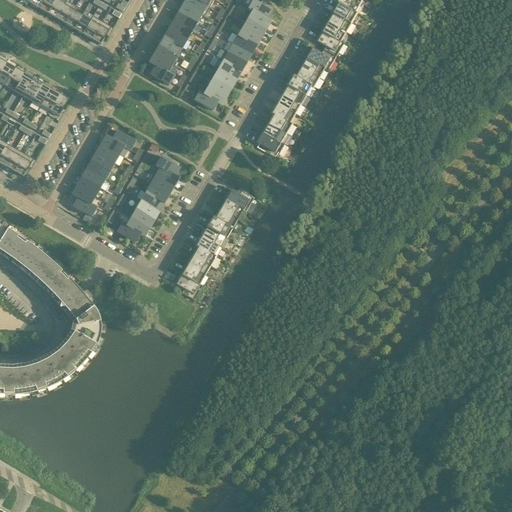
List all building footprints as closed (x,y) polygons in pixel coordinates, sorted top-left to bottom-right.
[(31,0),(29,4),(38,9),(43,0),(31,0)] [(43,0),(38,9),(47,14),(55,0),(43,0)] [(62,0),(55,0),(47,14),(56,19),(66,2),(62,0)] [(203,17),(209,9),(193,0),(186,0),(183,5),(201,16),(203,17)] [(193,0),(209,9),(213,0),(193,0)] [(247,10),(251,12),(251,11),(265,19),(270,11),(252,0),(247,10)] [(361,4),(353,0),(340,0),(338,4),(340,5),(355,14),(356,13),(361,4)] [(66,2),(56,19),(65,24),(75,7),(66,2)] [(123,12),(125,8),(118,4),(115,8),(123,12)] [(201,16),(183,5),(179,14),(196,24),(201,16)] [(340,5),(335,14),(352,24),(358,14),(356,13),(355,14),(340,5)] [(75,7),(65,24),(73,30),(84,12),(75,7)] [(112,15),(119,19),(121,15),(114,11),(112,15)] [(269,21),(265,19),(251,11),(251,12),(247,20),(264,30),(269,21)] [(84,12),(73,30),(82,35),(92,17),(84,12)] [(191,32),(196,24),(179,14),(174,22),(191,32)] [(347,33),(352,24),(335,14),(329,23),(347,33)] [(92,17),(82,35),(91,40),(101,23),(92,17)] [(242,28),(259,38),(264,30),(247,20),(242,28)] [(187,41),(191,32),(174,22),(169,30),(187,41)] [(101,23),(91,40),(100,45),(106,36),(108,37),(113,29),(101,23)] [(341,42),(347,33),(329,23),(324,32),(341,42)] [(237,36),(254,47),(259,38),(242,28),(237,36)] [(182,49),(187,41),(169,30),(164,39),(182,49)] [(326,47),(324,51),(336,58),(345,44),(341,42),(324,32),(322,31),(316,41),(326,47)] [(254,47),(237,36),(232,45),(249,55),(250,54),(254,47)] [(177,57),(182,49),(164,39),(160,46),(159,47),(177,57)] [(232,45),(227,52),(227,53),(246,64),(251,55),(250,54),(249,55),(232,45)] [(153,55),(172,65),(177,57),(159,47),(160,46),(158,46),(153,55)] [(328,72),(336,58),(324,51),(322,54),(311,48),(305,59),(308,60),(325,70),(328,72)] [(222,61),(241,72),(246,64),(227,53),(227,52),(225,51),(219,60),(222,62),(222,61)] [(167,74),(167,73),(172,65),(153,55),(148,63),(155,68),(156,67),(167,74)] [(308,60),(303,69),(320,79),(325,70),(308,60)] [(222,61),(222,62),(217,70),(235,80),(234,81),(235,81),(241,72),(222,61)] [(6,64),(0,73),(0,83),(4,86),(15,69),(6,64)] [(156,67),(155,68),(151,76),(168,86),(174,77),(167,73),(167,74),(156,67)] [(15,69),(4,86),(13,91),(24,74),(15,69)] [(314,89),(320,79),(303,69),(298,77),(297,78),(312,87),(312,88),(314,89)] [(230,88),(234,81),(235,80),(217,70),(212,78),(230,88)] [(24,74),(13,91),(22,97),(32,79),(24,74)] [(295,76),(290,86),(307,96),(312,88),(312,87),(297,78),(298,77),(295,76)] [(207,86),(225,97),(230,88),(212,78),(207,86)] [(32,79),(22,97),(31,102),(41,84),(32,79)] [(41,84),(31,102),(40,107),(50,90),(41,84)] [(216,102),(216,103),(220,105),(225,97),(207,86),(203,94),(203,95),(216,102)] [(301,106),(307,96),(290,86),(284,96),(301,106)] [(49,112),(59,95),(50,90),(40,107),(48,112),(49,112)] [(211,111),(216,103),(216,102),(203,95),(203,94),(199,91),(193,101),(211,111)] [(49,112),(48,112),(47,114),(59,121),(65,111),(63,110),(68,100),(59,95),(49,112)] [(296,115),(301,106),(284,96),(279,105),(296,115)] [(290,124),(291,124),(296,115),(279,105),(273,115),(275,116),(275,115),(290,124)] [(275,116),(270,125),(287,135),(293,125),(291,124),(290,124),(275,115),(275,116)] [(282,143),(287,135),(270,125),(265,133),(282,143)] [(48,139),(51,135),(44,131),(41,135),(48,139)] [(124,147),(124,148),(130,152),(135,142),(118,132),(113,140),(112,141),(124,147)] [(282,143),(265,133),(262,132),(261,135),(256,142),(267,148),(264,152),(277,160),(285,145),(282,143)] [(101,145),(119,156),(124,148),(124,147),(112,141),(113,140),(107,136),(101,145)] [(37,141),(44,146),(47,142),(40,137),(37,141)] [(0,164),(5,167),(15,150),(6,145),(0,154),(0,164)] [(101,145),(97,154),(114,164),(119,156),(101,145)] [(24,155),(15,150),(5,167),(13,172),(24,155)] [(109,172),(110,172),(114,164),(97,154),(92,162),(109,172)] [(24,155),(13,172),(23,178),(28,168),(30,170),(35,162),(24,155)] [(155,166),(156,167),(157,166),(173,176),(178,167),(160,157),(155,166)] [(109,172),(92,162),(87,170),(105,181),(104,181),(107,183),(112,173),(110,172),(109,172)] [(178,179),(173,176),(157,166),(156,167),(152,175),(173,187),(178,179)] [(100,189),(104,181),(105,181),(87,170),(86,169),(81,178),(100,189)] [(168,196),(173,187),(152,175),(147,184),(149,185),(150,185),(167,195),(167,196),(168,196)] [(95,197),(100,189),(81,178),(76,187),(77,187),(95,197)] [(149,185),(145,193),(162,203),(167,196),(167,195),(150,185),(149,185)] [(90,206),(90,205),(95,197),(77,187),(72,196),(78,199),(90,206)] [(225,201),(242,211),(242,212),(245,213),(254,199),(241,192),(239,196),(229,190),(223,200),(225,201)] [(158,212),(162,203),(145,193),(140,201),(158,212)] [(97,209),(90,205),(90,206),(78,199),(73,207),(85,214),(91,218),(97,209)] [(135,210),(153,220),(158,212),(140,201),(138,199),(132,208),(135,210)] [(237,220),(242,212),(242,211),(225,201),(220,210),(237,220)] [(237,220),(220,210),(216,208),(210,217),(212,218),(229,228),(229,229),(231,230),(237,220)] [(148,228),(153,220),(135,210),(130,218),(148,228)] [(87,224),(91,218),(85,214),(82,221),(87,224)] [(143,237),(148,228),(130,218),(126,225),(125,226),(139,234),(138,235),(143,237)] [(207,228),(224,238),(229,229),(229,228),(212,218),(207,228)] [(125,226),(126,225),(121,223),(116,232),(134,243),(138,235),(139,234),(125,226)] [(0,395),(4,396),(12,396),(21,395),(29,394),(35,393),(40,391),(45,390),(49,388),(53,386),(57,384),(65,379),(72,374),(78,368),(83,364),(86,359),(90,354),(93,349),(96,344),(98,338),(99,333),(100,330),(100,327),(99,325),(99,322),(98,318),(96,315),(94,310),(92,307),(90,304),(83,295),(76,288),(69,280),(56,267),(44,257),(35,250),(25,242),(12,233),(2,227),(0,225),(0,395)] [(218,247),(224,238),(207,228),(201,237),(218,247)] [(213,256),(218,247),(201,237),(195,247),(198,248),(198,247),(213,256)] [(198,247),(198,248),(192,257),(210,267),(215,257),(213,256),(198,247)] [(204,276),(210,267),(192,257),(187,266),(204,276)] [(199,285),(204,276),(187,266),(182,275),(199,285)] [(202,287),(199,285),(182,275),(179,273),(173,284),(184,290),(181,294),(194,301),(202,287)]
